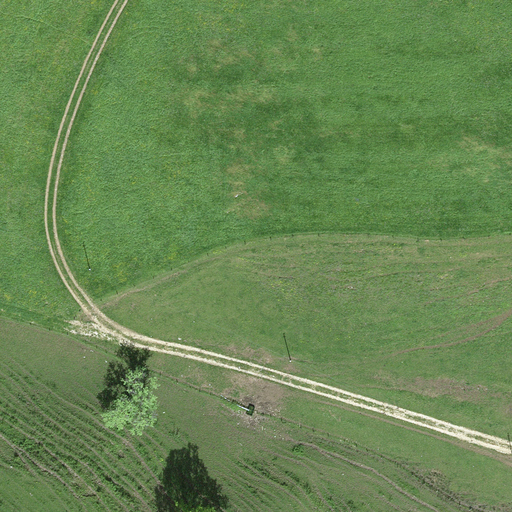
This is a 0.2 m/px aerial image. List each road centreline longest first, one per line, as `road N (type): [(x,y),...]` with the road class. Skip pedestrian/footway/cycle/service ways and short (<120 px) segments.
road 1 (track): [(122,0),(54,162),(49,231),(57,273),(105,326),(172,350)]
road 2 (track): [(511,442),(172,350)]
